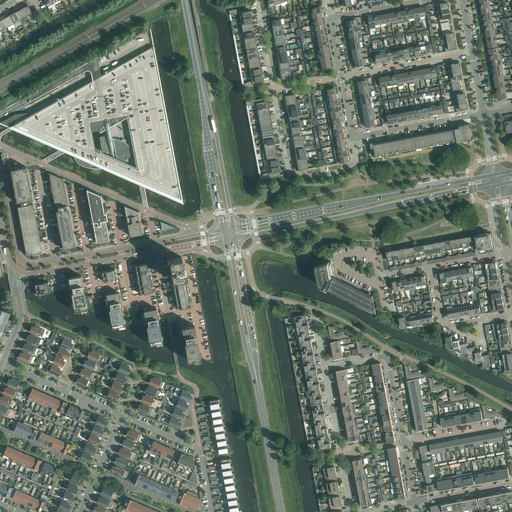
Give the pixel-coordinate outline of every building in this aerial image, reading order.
[(267,0),(268,3),(266,4),(267,8),(275,5),(273,0),(267,0)] [(445,3),(444,1),(436,3),(437,9),(448,7),(447,2),(445,3)] [(24,7),(23,5),(20,6),(26,17),(26,16),(32,13),(32,14),(32,13),(28,5),(24,7)] [(17,8),(18,10),(15,12),(20,21),(20,20),(19,20),(26,17),(20,6),(17,8)] [(251,17),(250,10),(246,11),(246,7),(228,11),(229,15),(231,15),(237,15),(239,14),(240,19),(251,17)] [(12,14),(10,12),(7,13),(13,24),(14,24),(13,23),(19,20),(20,21),(15,12),(12,14)] [(4,15),(6,17),(3,19),(7,28),(7,27),(13,24),(7,13),(4,15)] [(448,18),(450,18),(449,13),(439,15),(440,22),(448,20),(448,18)] [(253,24),(252,24),(251,18),(251,17),(240,19),(242,26),(253,24)] [(350,21),(346,21),(347,27),(356,26),(358,25),(357,17),(354,18),(350,19),(350,21)] [(448,20),(440,22),(442,33),(450,31),(448,20)] [(254,31),(252,25),(253,25),(253,24),(242,26),(243,34),(254,31)] [(255,38),(254,32),(254,31),(243,34),(244,41),(255,39),(255,38)] [(453,32),(450,33),(450,31),(442,33),(443,39),(454,37),(453,32)] [(257,45),(256,46),(255,39),(244,41),(246,48),(257,46),(257,45)] [(445,51),(445,52),(454,50),(453,48),(456,48),(455,43),(444,45),(445,51)] [(258,53),(256,46),(257,46),(246,48),(247,55),(258,53)] [(260,60),(259,60),(258,53),(247,55),(248,62),(260,60)] [(15,115),(1,123),(11,127),(13,126),(64,148),(84,137),(130,111),(142,178),(181,195),(181,198),(182,198),(175,164),(175,165),(175,167),(167,164),(162,173),(157,185),(156,184),(161,173),(156,146),(164,141),(156,95),(153,97),(146,61),(135,57),(100,76),(92,81),(84,86),(29,116),(27,113),(15,115)] [(359,68),(363,67),(363,65),(362,59),(353,61),(354,67),(359,66),(359,68)] [(261,67),(260,67),(259,60),(260,60),(248,62),(250,69),(261,67)] [(456,61),(447,63),(448,63),(449,70),(459,68),(458,63),(456,63),(456,61)] [(322,71),(323,72),(327,71),(327,70),(331,69),(330,63),(321,65),(322,71)] [(263,74),(261,74),(260,67),(261,67),(250,69),(251,76),(263,74)] [(459,79),(461,78),(460,73),(450,75),(451,82),(459,80),(459,79)] [(252,81),(249,82),(244,84),(242,84),(242,85),(246,88),(259,85),(258,82),(264,81),(263,81),(262,74),(263,74),(251,76),(252,81)] [(365,78),(358,80),(359,80),(360,81),(357,82),(358,88),(367,86),(366,80),(365,78)] [(459,80),(451,82),(453,93),(461,92),(459,80)] [(326,90),(323,90),(325,96),(327,96),(336,94),(334,88),(330,89),(330,88),(326,88),(326,90)] [(464,93),(462,93),(461,92),(453,93),(454,100),(465,98),(464,93)] [(501,100),(501,102),(500,102),(507,101),(507,98),(506,93),(497,94),(498,100),(501,100)] [(269,108),(268,108),(267,101),(268,101),(263,102),(263,98),(245,102),(246,106),(248,106),(254,106),(256,105),(257,110),(269,108)] [(456,112),(465,111),(464,109),(467,108),(466,103),(455,105),(457,112),(456,112)] [(270,115),(269,115),(268,109),(269,108),(257,110),(259,117),(270,115)] [(271,122),(269,116),(270,115),(259,117),(260,125),(271,122)] [(374,125),(373,120),(365,121),(366,127),(368,127),(368,128),(367,129),(374,128),(374,126),(374,125)] [(272,129),(272,130),(271,123),(271,122),(260,125),(261,132),(272,130),(272,129)] [(473,138),(470,124),(458,126),(458,129),(372,145),(372,143),(369,144),(370,149),(373,148),(374,156),(456,141),(456,142),(461,141),(461,140),(473,138)] [(273,137),(272,130),(261,132),(262,139),(274,137),(273,137)] [(275,144),(274,144),(273,137),(274,137),(262,139),(264,146),(275,144)] [(113,140),(109,141),(112,155),(116,155),(116,159),(123,162),(124,162),(126,160),(127,159),(128,158),(129,157),(129,156),(130,155),(130,154),(131,153),(131,152),(131,151),(131,150),(131,149),(130,149),(130,148),(130,147),(129,146),(128,145),(126,143),(125,142),(124,142),(122,141),(121,140),(120,140),(117,139),(116,139),(114,138),(113,138),(112,139),(113,139),(113,140)] [(276,151),(275,144),(264,146),(265,153),(276,151)] [(89,168),(90,168),(94,159),(100,162),(98,154),(80,146),(81,146),(80,146),(79,146),(79,147),(78,147),(78,148),(77,148),(77,149),(76,149),(76,150),(76,151),(75,151),(75,152),(75,153),(74,154),(74,155),(74,156),(74,157),(74,158),(74,159),(75,159),(75,160),(76,161),(77,162),(78,163),(79,164),(80,164),(80,165),(81,165),(82,166),(84,167),(86,167),(87,168),(89,168)] [(278,158),(277,158),(276,151),(277,151),(276,151),(265,153),(266,160),(278,158)] [(279,165),(278,165),(277,158),(278,158),(266,160),(268,167),(279,165)] [(260,179),(277,176),(277,173),(281,172),(280,172),(278,165),(279,165),(268,167),(269,172),(266,173),(261,175),(259,175),(260,179)] [(32,200),(26,167),(11,170),(16,199),(17,198),(18,201),(17,202),(18,207),(32,204),(31,200),(32,200)] [(63,179),(49,172),(55,208),(56,208),(56,211),(62,247),(66,246),(66,248),(76,246),(63,179)] [(106,213),(104,213),(101,195),(86,189),(89,205),(96,242),(109,240),(105,220),(107,220),(106,213)] [(33,204),(17,207),(26,255),(42,252),(33,204)] [(124,205),(126,216),(130,236),(142,234),(138,212),(124,205)] [(162,230),(175,227),(160,221),(162,230)] [(489,248),(493,247),(490,233),(482,234),(482,236),(478,236),(478,235),(474,236),(477,250),(481,250),(481,249),(485,248),(485,251),(485,250),(485,248),(489,248)] [(191,307),(181,257),(169,259),(178,309),(191,307)] [(341,280),(331,275),(333,272),(333,271),(332,262),(331,262),(331,261),(330,261),(329,262),(315,265),(318,279),(319,286),(326,285),(324,288),(328,290),(371,312),(372,310),(375,312),(376,313),(375,307),(374,307),(374,306),(375,303),(374,302),(372,295),(372,296),(371,296),(370,297),(340,281),(340,280),(341,280)] [(496,263),(495,263),(495,262),(494,263),(493,261),(484,263),(485,269),(496,267),(496,263)] [(497,279),(498,278),(498,277),(498,273),(486,275),(487,275),(488,282),(497,280),(497,279)] [(71,293),(74,311),(87,309),(84,290),(83,290),(82,286),(83,285),(81,276),(68,278),(70,288),(71,288),(72,292),(71,293)] [(425,276),(419,277),(421,286),(426,285),(428,284),(427,280),(425,281),(425,276)] [(488,283),(490,292),(490,293),(499,291),(497,280),(488,282),(488,283)] [(491,299),(502,297),(501,293),(500,292),(499,292),(499,291),(490,293),(490,292),(487,292),(488,298),(491,297),(491,299)] [(121,302),(119,292),(106,294),(108,304),(109,304),(109,309),(112,328),(125,325),(121,307),(120,302),(121,302)] [(502,310),(502,309),(503,308),(503,307),(504,307),(503,303),(492,305),(490,306),(491,312),(502,310)] [(0,308),(0,329),(2,330),(9,313),(0,308)] [(163,342),(159,323),(158,323),(157,318),(158,318),(156,308),(144,311),(145,321),(146,320),(147,325),(146,325),(150,344),(163,342)] [(433,321),(433,318),(434,318),(432,308),(425,310),(428,322),(433,321)] [(306,315),(296,317),(297,324),(304,323),(303,321),(303,320),(307,320),(306,315)] [(496,323),(497,330),(496,330),(508,328),(507,324),(506,324),(506,323),(505,323),(505,321),(495,323),(495,324),(496,323)] [(304,326),(304,325),(305,323),(304,323),(297,324),(294,325),(296,332),(309,330),(308,325),(304,326)] [(200,358),(194,325),(181,327),(187,360),(200,358)] [(42,337),(45,330),(35,326),(34,327),(32,326),(30,332),(42,337)] [(339,332),(341,333),(334,334),(333,329),(334,329),(328,326),(331,341),(349,337),(343,333),(343,332),(341,333),(339,331),(339,332)] [(306,335),(310,334),(309,330),(296,332),(297,339),(300,339),(307,338),(307,337),(306,336),(306,335)] [(446,346),(453,345),(451,338),(452,338),(452,336),(449,337),(449,336),(447,336),(446,331),(446,332),(444,333),(446,347),(446,346)] [(28,335),(26,340),(38,346),(41,339),(31,334),(30,336),(28,335)] [(510,338),(509,334),(498,336),(495,336),(496,343),(499,342),(508,341),(508,339),(509,339),(509,338),(510,338)] [(454,350),(460,349),(459,342),(460,342),(460,340),(457,340),(456,340),(454,340),(453,335),(453,336),(452,336),(452,338),(451,338),(453,345),(454,350)] [(58,344),(70,349),(72,344),(70,343),(71,341),(61,337),(58,344)] [(307,340),(307,338),(300,339),(301,346),(312,344),(311,340),(307,340)] [(464,344),(462,344),(461,339),(461,340),(460,340),(460,342),(459,342),(460,349),(461,354),(467,353),(468,353),(466,346),(467,345),(467,344),(464,344)] [(369,347),(362,348),(361,343),(362,343),(356,340),(356,341),(356,343),(357,349),(358,349),(359,355),(377,351),(371,348),(371,346),(369,347),(367,346),(369,347)] [(499,344),(501,352),(501,353),(510,352),(508,341),(499,342),(499,343),(499,344)] [(31,353),(34,346),(27,343),(26,345),(24,344),(22,349),(31,353)] [(468,343),(467,344),(467,345),(466,346),(468,353),(467,353),(468,358),(469,358),(469,357),(475,356),(474,349),(475,349),(474,347),(471,348),(471,347),(469,348),(468,343)] [(308,350),(312,349),(312,344),(301,346),(302,354),(310,352),(308,350)] [(54,353),(66,358),(68,353),(66,352),(67,350),(57,346),(54,353)] [(476,361),(482,360),(481,353),(482,353),(482,351),(479,352),(479,351),(477,352),(476,346),(475,346),(476,347),(474,347),(475,349),(474,349),(475,356),(476,362),(476,361)] [(490,365),(488,355),(486,356),(486,355),(484,355),(483,350),(483,351),(482,351),(482,353),(481,353),(482,360),(483,365),(484,365),(483,365),(490,364),(490,365)] [(99,362),(102,355),(92,351),(91,352),(89,352),(87,357),(99,362)] [(18,358),(30,363),(33,356),(23,352),(22,354),(21,353),(18,358)] [(309,355),(310,353),(310,352),(302,354),(304,361),(314,359),(313,354),(309,355)] [(511,353),(511,354),(511,353),(510,353),(510,352),(501,353),(502,360),(511,357),(511,353)] [(53,363),(62,367),(64,362),(63,361),(63,359),(56,356),(53,363)] [(502,360),(503,365),(503,366),(511,364),(511,357),(502,360)] [(83,365),(93,369),(96,363),(88,359),(87,361),(86,360),(83,365)] [(311,365),(315,364),(314,359),(304,361),(301,362),(303,369),(305,368),(313,367),(311,365)] [(130,369),(128,368),(129,367),(119,362),(116,369),(128,374),(130,369)] [(49,363),(46,370),(47,370),(52,373),(58,375),(61,370),(59,370),(59,368),(52,365),(49,363)] [(511,371),(511,364),(503,366),(505,372),(504,372),(511,371)] [(426,376),(420,373),(419,371),(418,372),(415,370),(415,371),(417,372),(411,373),(410,368),(404,365),(407,380),(426,376)] [(312,370),(313,367),(305,368),(307,376),(317,374),(316,369),(312,370)] [(82,369),(80,374),(91,379),(94,373),(84,368),(84,370),(82,369)] [(125,375),(118,372),(115,379),(124,383),(126,378),(124,377),(125,375)] [(314,379),(318,379),(317,374),(307,376),(308,383),(315,382),(314,380),(314,379)] [(76,383),(85,387),(88,380),(81,377),(80,379),(78,378),(76,383)] [(161,389),(164,382),(154,377),(153,379),(151,378),(149,383),(161,389)] [(431,392),(448,388),(448,387),(443,385),(443,383),(442,384),(439,383),(441,384),(435,385),(434,380),(428,377),(431,392)] [(7,384),(19,389),(22,383),(12,378),(11,380),(9,379),(7,384)] [(121,384),(114,381),(111,388),(120,392),(122,387),(120,386),(121,384)] [(315,385),(315,384),(316,382),(315,382),(308,383),(309,391),(320,389),(319,384),(315,385)] [(157,397),(160,391),(150,386),(149,388),(147,387),(145,392),(157,397)] [(3,393),(15,398),(18,391),(8,387),(7,389),(5,388),(3,393)] [(470,398),(463,395),(463,394),(461,394),(459,393),(461,394),(454,395),(454,390),(454,391),(454,390),(448,387),(448,388),(451,402),(469,399),(469,398),(470,398)] [(33,402),(34,399),(37,391),(32,389),(27,400),(33,402)] [(117,393),(107,389),(104,395),(116,401),(118,396),(116,395),(117,393)] [(189,395),(190,393),(180,389),(177,396),(189,401),(191,396),(189,395)] [(317,394),(321,394),(320,389),(309,391),(311,398),(318,397),(318,396),(317,395),(317,394)] [(34,399),(38,401),(42,393),(37,391),(34,399)] [(38,401),(37,404),(42,406),(46,395),(42,393),(38,401)] [(47,408),(48,405),(51,397),(46,395),(42,406),(47,408)] [(150,405),(153,398),(146,395),(145,397),(143,396),(141,401),(150,405)] [(0,399),(0,402),(8,406),(11,407),(14,400),(4,396),(3,397),(1,397),(0,399)] [(48,405),(52,407),(56,399),(51,397),(48,405)] [(318,399),(318,397),(311,398),(312,405),(323,403),(322,399),(318,399)] [(186,404),(186,402),(176,398),(173,405),(185,410),(187,405),(186,404)] [(52,407),(51,410),(56,412),(61,401),(56,399),(52,407)] [(218,399),(209,401),(211,408),(219,407),(219,403),(220,403),(219,399),(220,399),(218,399)] [(61,414),(62,411),(64,412),(66,407),(67,405),(65,404),(65,403),(61,401),(56,412),(61,414)] [(319,409),(323,408),(323,403),(312,405),(310,406),(311,413),(321,411),(319,409)] [(0,412),(7,416),(10,409),(0,405),(0,404),(0,412)] [(152,408),(142,404),(141,406),(139,405),(137,410),(149,415),(152,408)] [(503,416),(503,415),(503,416),(503,415),(497,412),(497,411),(495,411),(493,410),(495,411),(488,412),(487,407),(488,408),(488,407),(482,404),(484,419),(503,416)] [(66,413),(65,416),(70,418),(75,407),(70,405),(68,408),(66,407),(64,412),(66,413)] [(221,406),(219,407),(211,408),(211,413),(199,415),(199,418),(212,416),(220,414),(220,411),(222,410),(221,407),(221,406)] [(75,420),(76,418),(76,417),(79,409),(75,407),(70,418),(75,420)] [(182,413),(182,411),(172,407),(169,413),(181,419),(184,414),(182,413)] [(76,417),(76,418),(81,420),(84,411),(79,409),(76,417)] [(320,414),(321,412),(321,411),(311,413),(312,421),(315,420),(325,418),(324,413),(320,414)] [(223,414),(220,414),(212,416),(213,423),(222,422),(221,418),(223,418),(222,414),(223,414)] [(179,420),(169,415),(166,422),(177,427),(180,422),(178,422),(179,420)] [(105,421),(106,419),(98,416),(95,423),(105,427),(107,422),(105,421)] [(322,424),(326,423),(325,418),(315,420),(316,427),(324,426),(322,424)] [(24,421),(22,424),(23,424),(19,432),(24,434),(29,423),(24,421)] [(224,421),(222,422),(213,423),(215,431),(223,429),(223,426),(224,425),(224,422),(224,421)] [(16,425),(14,430),(19,432),(23,424),(22,424),(18,422),(17,422),(16,425)] [(29,423),(24,434),(28,436),(33,425),(29,423)] [(101,436),(103,431),(101,430),(102,428),(92,424),(89,430),(101,436)] [(36,438),(36,436),(39,431),(37,430),(38,427),(33,425),(28,436),(33,438),(34,437),(36,438)] [(323,429),(324,426),(316,427),(318,435),(328,433),(327,428),(323,429)] [(225,428),(223,429),(215,431),(216,438),(225,436),(224,433),(226,433),(225,429),(226,429),(225,428)] [(138,441),(141,434),(131,430),(130,432),(128,431),(126,436),(138,441)] [(39,437),(38,440),(42,442),(46,434),(39,431),(36,436),(39,437)] [(97,439),(98,437),(88,432),(85,439),(97,445),(99,439),(97,439)] [(326,441),(329,440),(328,433),(318,435),(315,435),(316,443),(319,442),(326,441)] [(46,434),(42,442),(47,444),(51,436),(46,434)] [(51,436),(47,444),(52,446),(55,438),(56,437),(55,435),(53,434),(52,435),(51,436)] [(360,434),(349,436),(350,442),(354,441),(354,443),(361,443),(360,434)] [(227,436),(225,436),(216,438),(217,445),(226,444),(225,440),(227,440),(226,436),(227,436)] [(55,438),(52,446),(56,448),(60,440),(55,438)] [(66,453),(71,441),(66,439),(65,442),(61,450),(66,453)] [(131,449),(134,442),(127,439),(126,441),(124,440),(122,445),(131,449)] [(60,440),(56,448),(61,450),(65,442),(60,440)] [(147,448),(146,451),(151,453),(152,451),(155,442),(150,440),(148,445),(147,448)] [(84,441),(81,448),(93,453),(95,448),(94,447),(94,446),(84,441)] [(319,442),(316,443),(317,448),(320,448),(320,450),(330,448),(331,448),(330,443),(326,444),(326,443),(327,441),(326,441),(319,442)] [(152,451),(151,453),(155,455),(156,453),(160,444),(155,442),(152,451)] [(228,444),(228,443),(226,444),(217,445),(219,453),(227,451),(227,448),(228,447),(228,444)] [(160,444),(156,453),(161,455),(165,447),(160,444)] [(422,458),(426,457),(425,452),(431,451),(430,445),(419,446),(421,453),(422,458)] [(7,446),(3,455),(8,457),(12,449),(7,446)] [(161,455),(160,457),(165,460),(166,457),(169,449),(165,447),(161,455)] [(130,459),(133,452),(123,448),(122,449),(120,449),(118,454),(130,459)] [(12,449),(8,457),(13,459),(17,451),(12,449)] [(175,455),(175,454),(173,453),(174,451),(169,449),(166,457),(173,460),(175,455)] [(80,450),(77,457),(89,462),(92,457),(90,456),(90,454),(80,450)] [(13,459),(12,462),(17,464),(18,461),(21,453),(17,451),(13,459)] [(178,452),(178,453),(176,453),(175,454),(175,455),(173,460),(180,463),(183,455),(178,452)] [(18,461),(22,463),(26,455),(21,453),(18,461)] [(22,463),(21,466),(26,468),(27,465),(31,457),(26,455),(22,463)] [(180,463),(178,466),(183,468),(185,465),(184,465),(188,457),(183,455),(180,463)] [(116,457),(114,462),(123,466),(126,468),(129,461),(126,460),(119,456),(118,458),(116,457)] [(31,457),(27,465),(32,467),(35,459),(31,457)] [(191,463),(193,459),(188,457),(184,465),(185,465),(195,470),(194,464),(191,463)] [(363,464),(365,464),(364,459),(361,459),(361,457),(356,459),(356,460),(353,460),(354,466),(363,464)] [(422,458),(423,463),(424,469),(434,467),(433,461),(427,462),(426,457),(422,458)] [(231,458),(229,459),(229,458),(220,460),(222,468),(230,466),(229,463),(231,462),(230,459),(231,458)] [(40,462),(40,461),(35,459),(32,467),(38,470),(41,464),(42,463),(40,462)] [(43,465),(41,464),(38,470),(41,471),(40,474),(45,476),(46,473),(49,465),(44,463),(43,465)] [(334,463),(323,465),(325,473),(336,471),(335,468),(334,468),(334,463)] [(49,465),(46,473),(50,475),(54,467),(49,465)] [(125,470),(115,465),(114,467),(113,466),(110,471),(122,476),(125,470)] [(232,465),(230,466),(222,468),(223,475),(231,473),(231,470),(233,470),(232,466),(232,465)] [(50,475),(49,478),(54,481),(55,477),(59,469),(54,467),(50,475)] [(429,475),(435,473),(434,467),(424,469),(425,475),(426,480),(430,480),(429,475)] [(134,477),(132,481),(137,484),(141,475),(142,473),(137,471),(136,474),(134,477)] [(336,474),(336,471),(325,473),(326,480),(336,478),(336,474)] [(234,473),(231,473),(223,475),(224,482),(233,481),(232,477),(234,477),(233,473),(234,473)] [(70,481),(79,485),(82,479),(80,479),(80,477),(73,474),(70,481)] [(142,486),(146,477),(141,475),(137,484),(142,486)] [(147,488),(150,479),(146,477),(142,486),(147,488)] [(338,483),(337,483),(336,478),(326,480),(327,488),(338,486),(338,483)] [(150,479),(147,488),(151,490),(155,482),(150,479)] [(235,480),(233,481),(224,482),(226,490),(234,488),(234,485),(235,484),(235,481),(235,480)] [(438,483),(438,484),(431,485),(430,480),(426,480),(426,481),(427,485),(427,486),(428,492),(439,490),(438,483)] [(7,486),(8,483),(3,481),(0,488),(0,492),(3,494),(7,486)] [(155,482),(151,490),(156,492),(160,484),(155,482)] [(69,483),(66,489),(76,493),(78,488),(76,487),(77,486),(69,483)] [(161,494),(164,486),(160,484),(156,492),(161,494)] [(11,496),(11,494),(14,489),(7,486),(3,494),(8,496),(9,495),(11,496)] [(165,496),(169,488),(164,486),(161,494),(165,496)] [(338,489),(339,489),(338,486),(327,488),(329,495),(339,493),(338,489)] [(175,487),(173,490),(174,490),(170,498),(175,500),(180,489),(175,487)] [(115,492),(105,488),(105,489),(103,489),(101,494),(112,499),(115,492)] [(170,498),(174,490),(173,490),(169,488),(165,496),(170,498)] [(237,488),(236,488),(234,488),(226,490),(227,497),(236,496),(236,495),(235,492),(237,492),(236,488),(237,488)] [(14,495),(12,498),(17,500),(21,492),(14,489),(11,494),(14,495)] [(22,489),(21,492),(17,500),(22,502),(26,494),(27,491),(22,489)] [(63,490),(60,497),(72,502),(74,497),(72,496),(73,495),(63,490)] [(202,511),(200,499),(196,497),(197,494),(187,490),(186,493),(181,491),(177,501),(202,511)] [(340,497),(339,493),(329,495),(330,502),(341,500),(340,497)] [(26,494),(22,502),(27,504),(30,496),(26,494)] [(238,495),(236,495),(236,496),(227,497),(228,505),(237,503),(236,499),(238,499),(237,495),(238,495)] [(30,496),(27,504),(31,506),(35,498),(30,496)] [(41,510),(46,499),(41,497),(40,500),(36,508),(41,510)] [(99,497),(97,503),(109,508),(112,501),(102,497),(101,498),(99,497)] [(35,498),(31,506),(36,508),(40,500),(35,498)] [(59,499),(56,506),(68,511),(70,506),(68,505),(69,503),(59,499)] [(127,499),(122,510),(127,511),(132,501),(127,499)] [(341,504),(342,503),(341,500),(330,502),(331,510),(342,508),(341,504)] [(132,501),(127,511),(132,511),(136,503),(132,501)] [(239,502),(237,503),(228,505),(230,511),(238,510),(238,507),(239,506),(239,503),(239,502)] [(136,503),(132,511),(137,511),(141,505),(136,503)]
